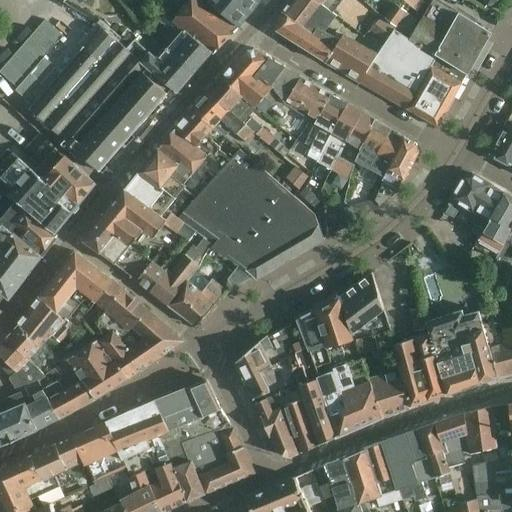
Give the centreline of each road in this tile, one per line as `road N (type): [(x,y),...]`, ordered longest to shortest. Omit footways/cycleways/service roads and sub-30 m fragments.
road 1 (residential): [(454,155),(365,246),(230,326),(204,351)]
road 2 (residential): [(248,33),(70,240)]
road 3 (residential): [(271,475),(511,389)]
road 4 (residential): [(248,33),(454,155)]
road 5 (residential): [(0,459),(204,351)]
road 6 (residential): [(70,240),(204,351)]
road 7 (residential): [(204,351),(271,475)]
